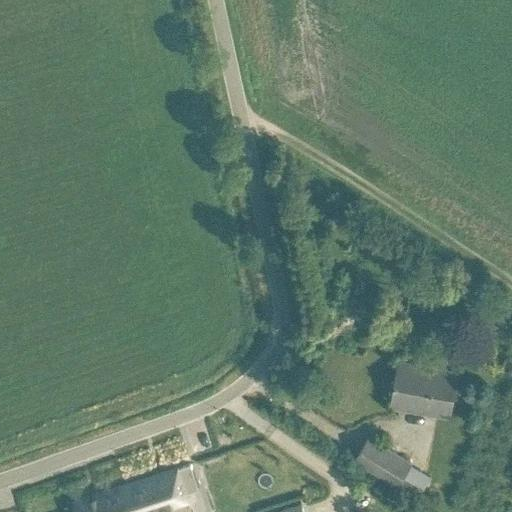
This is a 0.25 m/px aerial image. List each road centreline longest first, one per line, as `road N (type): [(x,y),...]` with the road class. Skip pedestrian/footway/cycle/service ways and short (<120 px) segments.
road 1 (unclassified): [(0,482),(210,404),(265,363),(274,345),(277,281),(215,0)]
road 2 (track): [(511,284),(238,110)]
